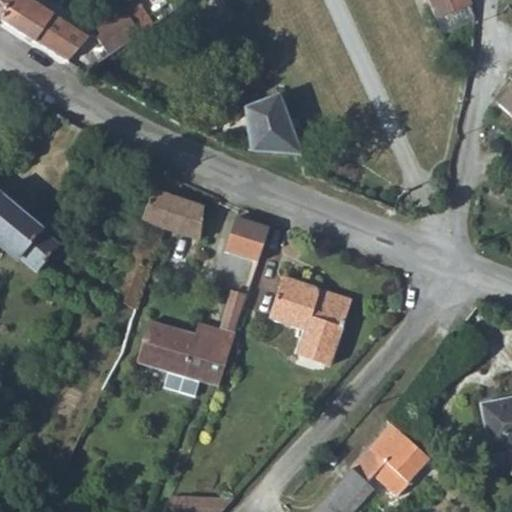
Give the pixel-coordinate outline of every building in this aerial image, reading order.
[(0,0),(0,16),(11,0),(0,0)] [(52,16),(31,0),(11,0),(0,16),(0,19),(34,43),(35,42),(52,17),(52,16)] [(469,6),(467,0),(428,0),(436,19),(469,6)] [(87,35),(107,55),(154,23),(153,21),(137,1),(87,35)] [(162,6),(167,12),(171,9),(167,2),(162,6)] [(436,19),(442,35),(473,24),(473,18),(469,6),(436,19)] [(83,40),(52,17),(35,42),(66,62),(83,40)] [(511,85),(506,92),(498,102),(498,103),(511,115),(511,85)] [(300,155),(278,95),(243,108),(250,151),(300,155)] [(153,193),(151,192),(141,222),(163,231),(185,238),(182,261),(197,264),(203,211),(153,193)] [(0,247),(16,261),(19,259),(36,272),(57,247),(39,232),(40,230),(0,197),(0,247)] [(239,217),(227,253),(261,264),(273,226),(239,217)] [(113,303),(135,312),(163,231),(141,222),(113,303)] [(308,293),(276,280),(261,320),(330,346),(346,307),(332,302),(330,301),(329,301),(327,303),(324,306),(312,301),(311,298),(311,296),(308,293)] [(216,390),(233,339),(198,326),(193,339),(148,323),(134,362),(159,371),(154,386),(194,400),(199,384),(216,390)] [(97,340),(91,350),(108,358),(115,344),(111,342),(109,346),(97,340)] [(471,440),(475,460),(503,454),(511,452),(511,400),(479,408),(486,437),(471,440)] [(405,485),(425,462),(388,428),(310,511),(350,511),(371,491),(365,485),(372,478),(378,483),(396,499),(407,486),(405,485)] [(511,452),(503,454),(506,468),(511,466),(511,452)] [(53,469),(46,483),(57,489),(58,487),(64,474),(53,469)] [(371,491),(378,483),(372,478),(365,485),(371,491)] [(224,511),(235,498),(174,495),(167,511),(224,511)]
